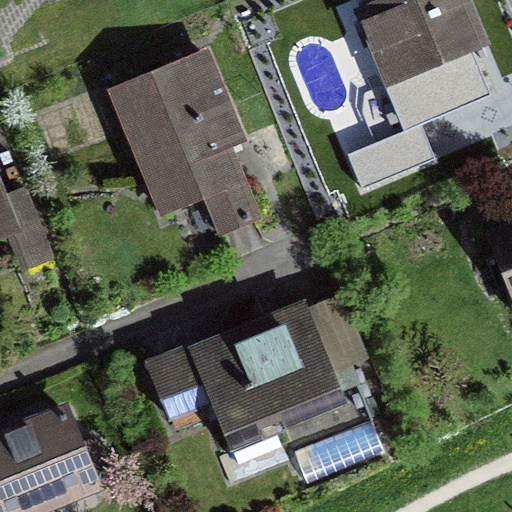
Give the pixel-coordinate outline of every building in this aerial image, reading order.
[(492,51),(469,0),(384,0),(352,14),(404,134),(347,158),(362,195),(438,162),(423,128),(493,98),(476,58),(492,51)] [(210,50),(105,93),(159,220),(204,204),(219,242),(263,225),(234,151),(252,145),(210,50)] [(21,178),(9,150),(0,153),(0,156),(11,182),(21,178)] [(96,180),(128,179),(128,160),(95,161),(96,180)] [(0,248),(11,244),(24,275),(57,261),(24,187),(7,194),(0,177),(0,248)] [(511,227),(490,236),(511,289),(511,227)] [(339,391),(306,308),(270,322),(152,368),(173,421),(216,404),(228,435),(238,461),(280,445),(269,419),(339,391)] [(69,405),(0,432),(0,511),(60,511),(105,494),(69,405)]
